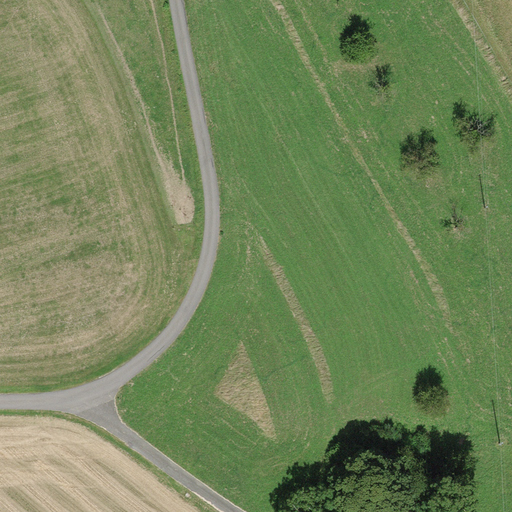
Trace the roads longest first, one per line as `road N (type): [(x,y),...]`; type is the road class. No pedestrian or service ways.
road 1 (track): [(174,0),(210,188),(208,246),(194,295),(169,336),(86,396),(0,402)]
road 2 (track): [(86,396),(104,422),(234,511)]
